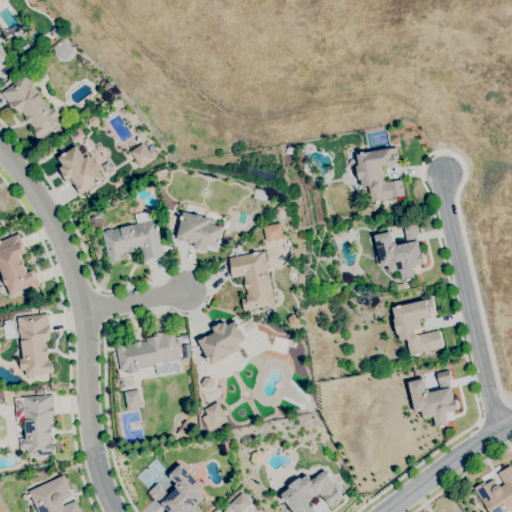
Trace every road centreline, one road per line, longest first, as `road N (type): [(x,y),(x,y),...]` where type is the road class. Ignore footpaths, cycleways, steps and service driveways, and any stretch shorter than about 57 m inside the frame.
road 1 (residential): [(116,511),(98,469),(84,310),(65,250),(0,149)]
road 2 (residential): [(447,175),(445,200),(500,432)]
road 3 (residential): [(386,511),(511,425)]
